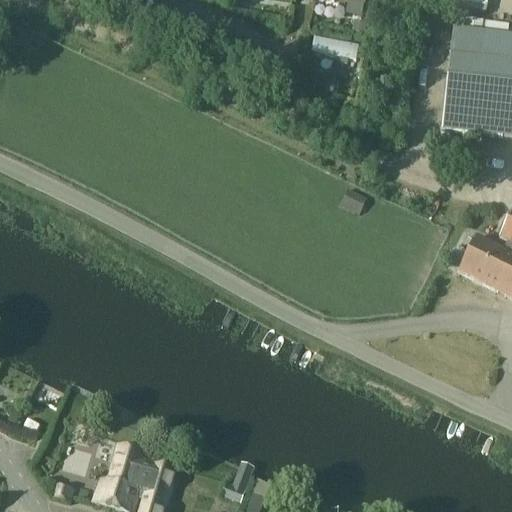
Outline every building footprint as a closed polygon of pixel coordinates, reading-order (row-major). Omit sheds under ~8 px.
[(483,22),(462,20),(461,33),(482,35),(483,22)] [(13,29),(8,47),(21,50),(26,33),(13,29)] [(443,133),(511,140),(511,38),(461,33),(454,32),(443,133)] [(314,38),(311,54),(355,62),(358,47),(314,38)] [(348,192),(341,207),(358,216),(366,201),(348,192)] [(511,218),(501,241),(508,245),(505,252),(478,238),(460,275),(511,300),(511,218)] [(11,415),(6,425),(13,429),(18,419),(11,415)] [(163,511),(175,473),(143,464),(145,455),(119,448),(118,449),(108,485),(101,483),(94,504),(93,506),(112,511),(134,511),(137,502),(144,503),(141,511),(163,511)] [(54,499),(70,504),(73,493),(57,488),(54,499)] [(239,506),(244,494),(231,490),(230,489),(225,500),(239,506)] [(251,496),(245,511),(259,511),(263,501),(251,496)]
